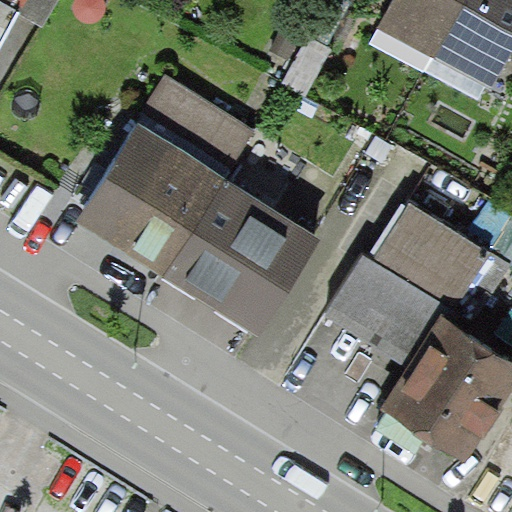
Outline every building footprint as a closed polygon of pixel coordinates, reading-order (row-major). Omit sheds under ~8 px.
[(467,0),(395,0),(382,26),(439,55),(467,0)] [(511,0),(467,0),(439,55),(500,87),(511,63),(511,0)] [(142,120),(78,222),(167,277),(230,175),(142,120)] [(230,175),(167,277),(263,336),(326,235),(230,175)] [(511,360),(438,315),(380,411),(385,414),(376,430),(414,453),(423,438),(466,464),(511,387),(511,360)]
